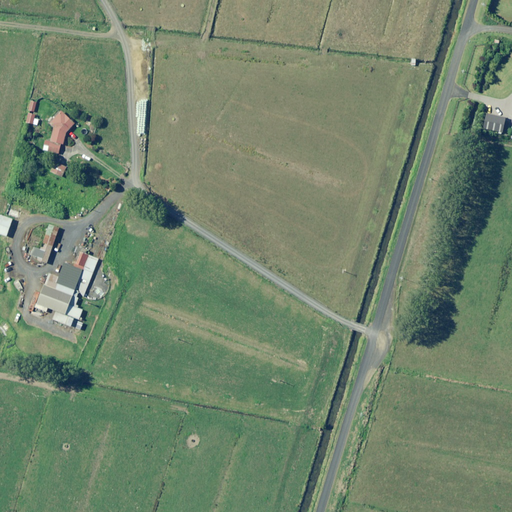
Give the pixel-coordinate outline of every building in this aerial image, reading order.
[(45,139),(43,151),(58,154),(60,144),(64,145),(67,132),(75,124),(62,111),(50,123),(54,127),(51,140),(45,139)] [(39,119),(34,118),(35,115),(29,113),(26,122),(33,124),(38,125),(39,119)] [(67,167),(55,162),(51,172),(62,177),(67,167)] [(13,219),(0,215),(0,234),(7,236),(13,219)] [(58,232),(48,229),(41,249),(34,246),(31,255),(38,258),(38,260),(47,264),(58,232)] [(79,298),(77,297),(79,293),(85,296),(99,259),(80,252),(75,266),(65,263),(60,277),(49,273),(36,309),(47,313),(49,309),(56,311),(53,320),(81,331),(85,319),(80,317),(83,310),(76,308),(79,298)] [(19,279),(14,282),(19,292),(25,288),(19,279)]
